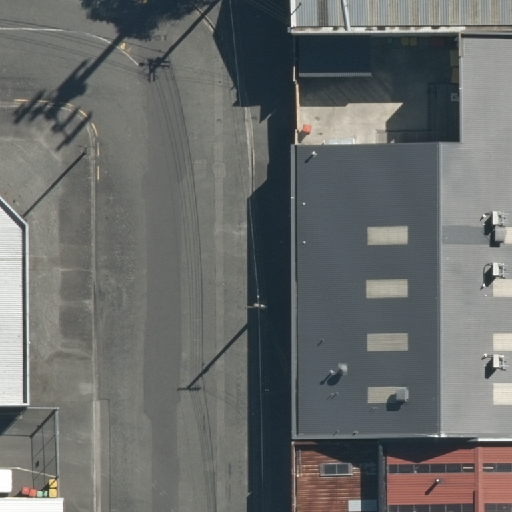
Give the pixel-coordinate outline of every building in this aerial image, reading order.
[(511,0),(294,0),(295,57),(511,56),(511,0)] [(511,56),(295,57),(296,454),(386,454),(511,453),(511,56)] [(0,209),(0,409),(30,409),(29,239),(0,209)] [(511,511),(511,453),(386,454),(386,511),(511,511)] [(386,511),(386,454),(296,454),(297,511),(386,511)]
